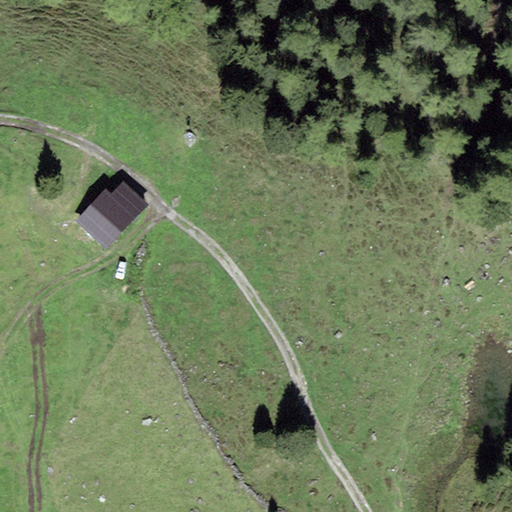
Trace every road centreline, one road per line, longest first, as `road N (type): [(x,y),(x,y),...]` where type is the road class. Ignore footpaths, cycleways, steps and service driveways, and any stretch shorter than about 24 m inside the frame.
road 1 (track): [(171,210),(255,296),(306,433),(367,511)]
road 2 (track): [(171,210),(46,298),(0,349)]
road 3 (track): [(0,127),(85,144),(171,210)]
